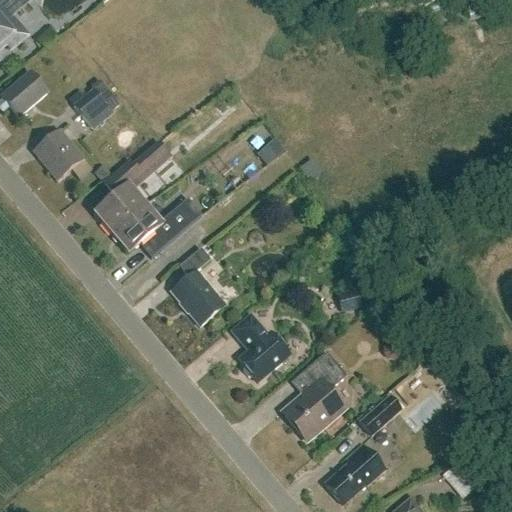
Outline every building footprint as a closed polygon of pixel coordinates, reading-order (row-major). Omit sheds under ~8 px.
[(9,18),(27,3),(24,0),(0,0),(0,51),(5,47),(10,52),(26,38),(9,18)] [(18,120),(46,96),(29,75),(0,99),(18,120)] [(91,130),(110,114),(93,92),(73,109),(91,130)] [(56,184),(83,162),(59,133),(32,155),(56,184)] [(148,170),(170,152),(169,152),(182,142),(174,133),(160,144),(159,143),(139,160),(148,170)] [(275,140),(266,148),(276,159),(284,152),(275,140)] [(305,155),(290,164),(298,178),(314,169),(305,155)] [(130,221),(144,209),(127,188),(140,177),(129,164),(103,186),(113,198),(92,216),(110,238),(130,221)] [(103,168),(94,175),(101,184),(111,177),(103,168)] [(130,221),(110,238),(127,257),(161,229),(144,209),(130,221)] [(199,330),(225,309),(196,275),(210,263),(200,252),(179,270),(188,280),(170,296),(199,330)] [(265,338),(249,319),(229,335),(246,355),(236,363),(256,386),(288,359),(269,336),(265,338)] [(306,444),(323,429),(322,427),(341,410),(326,392),(344,377),(326,355),(304,373),(316,387),(282,415),(306,444)] [(449,362),(438,372),(447,382),(458,372),(449,362)] [(420,386),(441,405),(455,390),(433,371),(420,386)] [(371,440),(402,413),(389,398),(358,426),(371,440)] [(365,489),(383,473),(361,447),(343,463),(347,468),(325,487),(324,487),(324,488),(341,508),(342,507),(364,487),(365,489)] [(457,454),(436,471),(455,494),(476,477),(457,454)] [(418,511),(410,502),(397,511),(418,511)]
